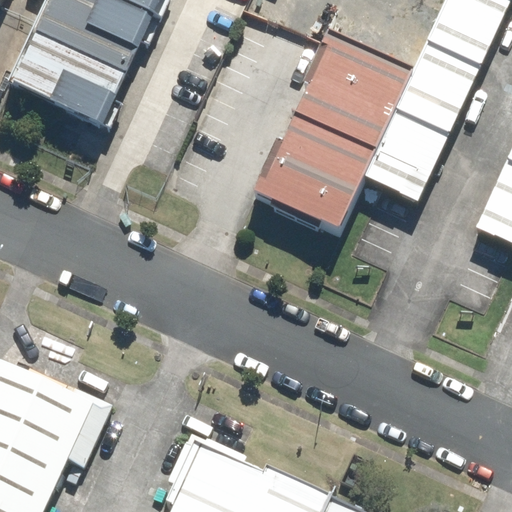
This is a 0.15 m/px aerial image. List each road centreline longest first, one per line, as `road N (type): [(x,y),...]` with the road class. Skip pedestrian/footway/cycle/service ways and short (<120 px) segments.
road 1 (unclassified): [(511,449),(0,214)]
road 2 (unknown): [(363,381),(511,45)]
